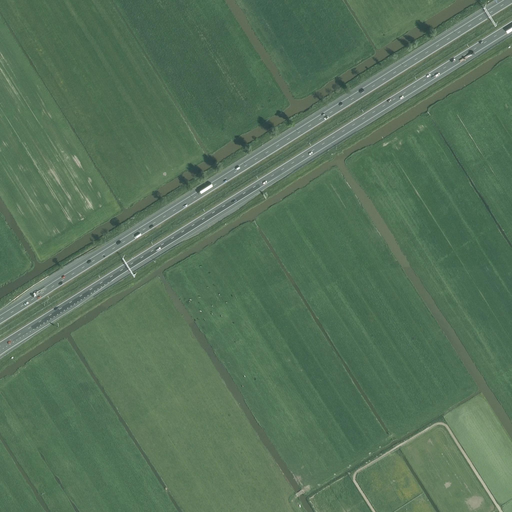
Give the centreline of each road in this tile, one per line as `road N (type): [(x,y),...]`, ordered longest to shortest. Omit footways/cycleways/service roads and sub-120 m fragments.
road 1 (motorway): [(0,348),(511,28)]
road 2 (motorway): [(510,0),(0,319)]
